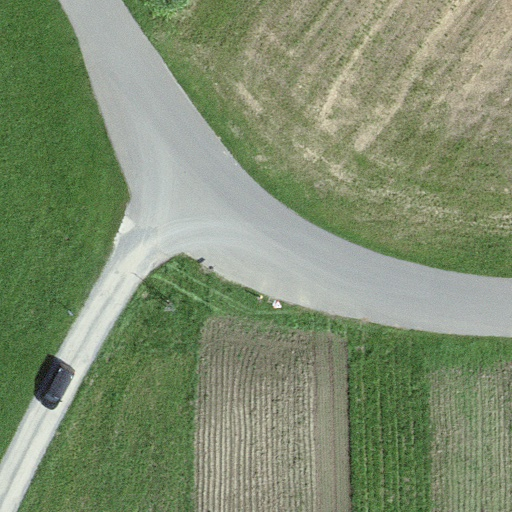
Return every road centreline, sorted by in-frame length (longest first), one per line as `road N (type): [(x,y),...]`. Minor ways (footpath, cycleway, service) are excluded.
road 1 (unclassified): [(84,0),(179,155),(244,214),(345,274),(476,308),(511,309)]
road 2 (track): [(1,511),(179,155)]
